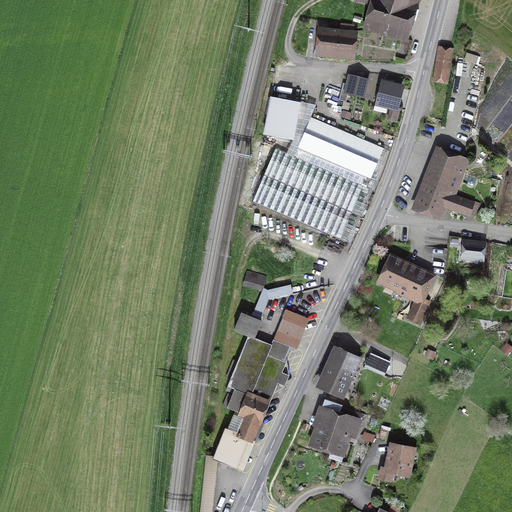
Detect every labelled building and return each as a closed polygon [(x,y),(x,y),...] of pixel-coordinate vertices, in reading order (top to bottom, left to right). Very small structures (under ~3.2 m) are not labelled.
[(369,27),(403,36),(412,0),(358,0),(375,4),(369,27)] [(319,55),(354,59),(357,34),(353,34),(354,26),(342,25),(341,34),(322,32),(319,55)] [(440,47),(436,81),(447,82),(451,48),(440,47)] [(365,95),(369,79),(350,75),(348,83),(344,82),(340,99),(346,100),(348,91),(365,95)] [(404,84),(382,79),(376,103),(391,107),(389,117),(395,119),(404,84)] [(291,130),(297,95),(271,91),(265,126),(291,130)] [(367,186),(383,147),(311,116),(296,155),(364,183),(367,186)] [(276,146),(265,175),(351,212),(364,183),(296,155),(276,146)] [(477,208),(452,198),(452,197),(465,165),(458,163),(439,155),(419,205),(438,213),(442,203),(449,206),(474,216),(477,208)] [(340,239),(351,212),(265,175),(253,202),(340,239)] [(485,246),(465,244),(463,262),(484,263),(485,246)] [(427,278),(390,262),(382,280),(401,288),(398,293),(417,301),(427,278)] [(243,284),(261,289),(263,282),(255,280),(257,276),(246,273),(243,284)] [(409,319),(418,323),(426,306),(417,301),(409,319)] [(260,321),(241,314),(235,329),(254,337),(260,321)] [(227,408),(236,412),(260,421),(285,358),(289,348),(273,341),(271,346),(248,337),(227,387),(234,390),(227,408)] [(508,357),(511,352),(511,349),(507,346),(502,352),(508,357)] [(317,385),(342,396),(358,360),(332,349),(317,385)] [(371,357),(366,367),(383,375),(388,365),(371,357)] [(362,417),(326,404),(312,443),(342,454),(348,437),(354,439),(362,417)] [(252,439),(260,421),(236,412),(228,431),(225,429),(214,455),(214,457),(218,458),(237,466),(248,438),(252,439)] [(404,447),(389,444),(383,467),(399,471),(404,447)] [(214,455),(206,454),(200,511),(211,511),(218,458),(214,457),(214,455)]
